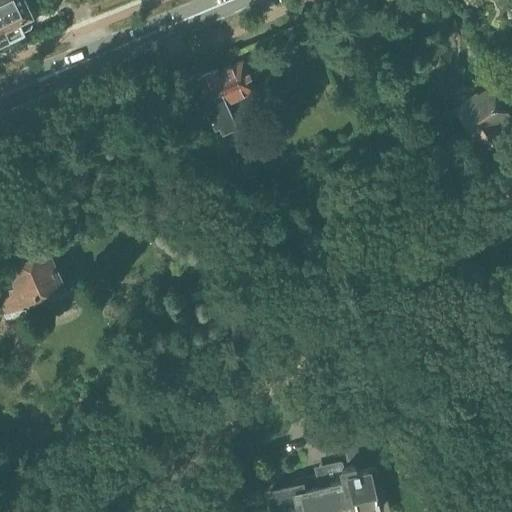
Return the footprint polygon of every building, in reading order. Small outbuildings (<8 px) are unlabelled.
[(0,0),(0,9),(19,0),(0,0)] [(26,0),(19,0),(0,9),(0,41),(24,30),(24,29),(31,26),(32,22),(29,16),(33,14),(26,0)] [(385,0),(391,11),(404,5),(401,0),(385,0)] [(221,125),(223,130),(246,120),(237,98),(243,95),(247,105),(260,100),(243,59),(218,70),(217,68),(196,76),(198,80),(197,81),(202,92),(203,91),(205,96),(207,95),(212,108),(208,110),(216,127),(221,125)] [(495,121),(507,113),(511,109),(511,91),(508,86),(495,95),(491,88),(458,110),(483,147),(503,134),(495,121)] [(217,135),(199,143),(220,190),(222,189),(222,188),(237,182),(217,137),(218,137),(217,135)] [(48,246),(33,253),(31,249),(21,253),(23,257),(8,264),(16,281),(0,288),(0,309),(1,311),(41,293),(46,303),(68,293),(64,284),(65,283),(64,280),(72,277),(58,244),(49,248),(48,246)] [(347,440),(350,456),(375,450),(371,434),(347,440)] [(301,511),(333,511),(357,506),(358,511),(381,511),(374,483),(380,481),(376,465),(357,469),(355,462),(321,471),(324,485),(303,490),(301,483),(270,490),(274,507),(299,501),(301,511)]
